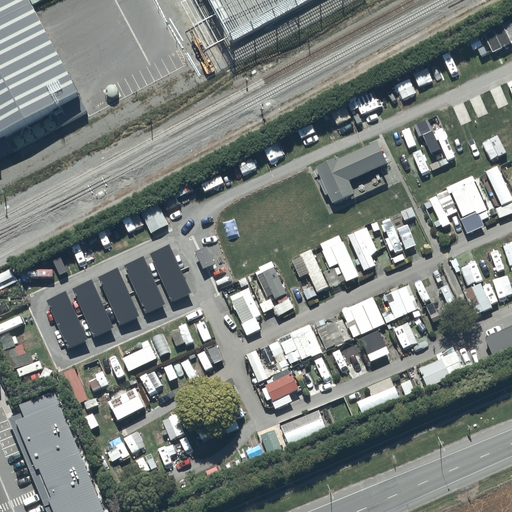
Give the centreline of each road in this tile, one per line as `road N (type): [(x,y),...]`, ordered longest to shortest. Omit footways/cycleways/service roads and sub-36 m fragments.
road 1 (unknown): [(184,235),(46,297),(34,323),(51,350),(79,353),(205,292)]
road 2 (trunk): [(382,502),(511,446)]
